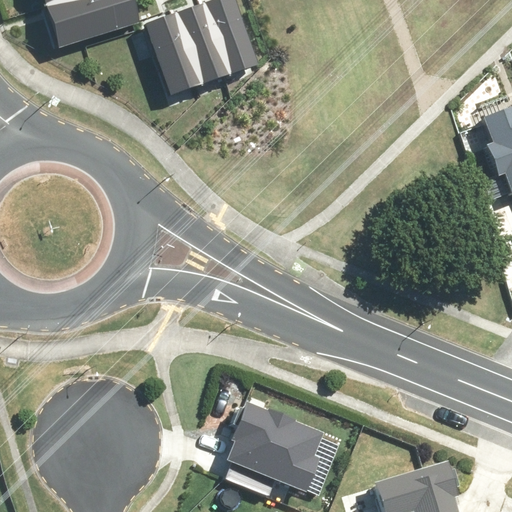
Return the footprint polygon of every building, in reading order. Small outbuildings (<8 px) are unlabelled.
[(128,0),(59,0),(40,6),(51,43),(134,16),(128,0)] [(158,13),(183,90),(221,79),(194,0),(158,13)] [(195,0),(194,0),(221,79),(260,66),(237,0),(195,0)] [(116,26),(141,104),(183,90),(158,13),(116,26)] [(508,195),(511,193),(511,104),(479,117),(487,138),(480,141),(492,174),(500,172),(508,195)] [(231,436),(223,456),(300,485),(311,457),(306,455),(316,429),(241,400),(228,435),(231,436)] [(375,511),(454,511),(449,494),(453,493),(443,458),(366,481),(375,511)]
